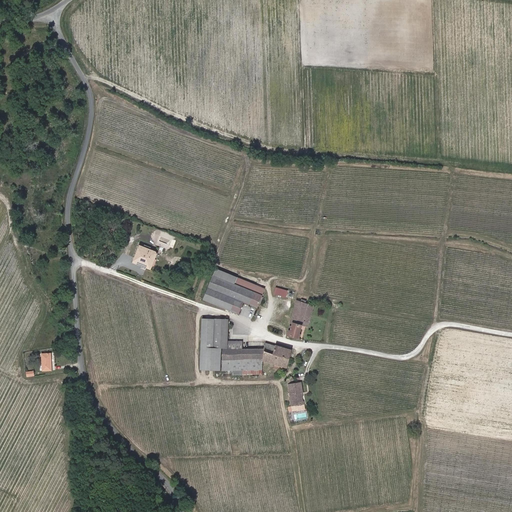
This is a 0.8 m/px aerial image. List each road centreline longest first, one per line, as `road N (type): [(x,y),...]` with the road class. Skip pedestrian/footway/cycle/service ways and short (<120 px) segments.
road 1 (unclassified): [(183,511),(117,434),(79,355),(74,193),(94,95),(51,12)]
road 2 (track): [(84,75),(245,143),(511,171)]
road 3 (unclassified): [(511,333),(443,324),(407,356),(303,343)]
